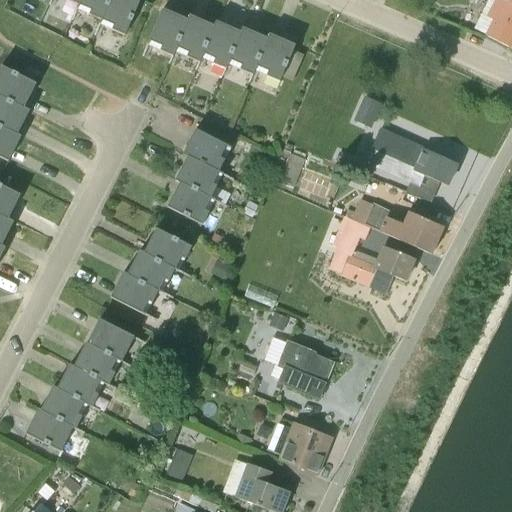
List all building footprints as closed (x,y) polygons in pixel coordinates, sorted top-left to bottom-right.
[(56,0),(76,9),(80,0),(56,0)] [(110,0),(80,0),(75,13),(100,24),(110,0)] [(139,3),(132,0),(111,0),(99,28),(123,39),(139,3)] [(484,39),(511,53),(511,9),(495,0),(476,0),(485,4),(478,16),(479,17),(471,32),(484,39)] [(511,0),(495,0),(511,9),(511,0)] [(187,24),(161,13),(146,48),(170,60),(171,60),(187,24)] [(197,66),(213,30),(189,19),(173,56),(197,66)] [(215,26),(199,62),(224,72),(240,36),(215,26)] [(242,32),(226,68),(250,78),(266,43),(242,32)] [(266,43),(253,74),(277,85),(279,80),(290,85),(302,59),(291,54),(292,51),(280,45),(280,47),(266,43)] [(0,69),(0,98),(20,109),(27,94),(29,95),(34,86),(0,69)] [(28,113),(0,99),(0,130),(15,138),(28,113)] [(362,100),(352,126),(369,133),(380,108),(362,100)] [(15,138),(0,130),(0,161),(7,165),(20,140),(15,138)] [(444,188),(454,167),(419,151),(419,150),(378,131),(362,167),(417,192),(423,179),(444,188)] [(187,150),(183,158),(217,175),(229,151),(197,135),(189,151),(187,150)] [(277,186),(292,191),(304,158),(284,150),(275,170),(282,173),(277,186)] [(217,175),(185,160),(174,183),(208,201),(214,189),(211,187),(217,175)] [(178,186),(165,210),(200,228),(213,204),(178,186)] [(0,219),(7,222),(19,198),(0,188),(0,219)] [(358,202),(352,215),(344,212),(341,220),(368,231),(430,258),(442,230),(405,215),(400,227),(387,222),(390,214),(371,206),(370,207),(358,202)] [(0,248),(12,225),(0,219),(0,248)] [(391,279),(407,285),(416,264),(380,249),(374,263),(352,254),(357,242),(363,244),(368,231),(341,220),(333,239),(330,238),(326,247),(334,251),(325,273),(339,278),(339,280),(383,298),(391,279)] [(189,250),(154,232),(142,256),(177,274),(189,250)] [(172,272),(137,254),(125,278),(161,296),(172,272)] [(227,269),(215,263),(209,276),(221,282),(227,269)] [(121,276),(109,300),(145,318),(156,294),(121,276)] [(248,288),(243,299),(271,311),(276,300),(248,288)] [(286,322),(274,317),(268,330),(281,335),(286,322)] [(98,322),(85,346),(119,363),(132,340),(98,322)] [(278,361),(286,339),(274,334),(266,356),(278,361)] [(314,356),(286,343),(275,369),(282,372),(276,385),(317,403),(333,366),(313,357),(314,356)] [(85,346),(72,370),(106,388),(119,363),(85,346)] [(235,362),(231,372),(251,380),(255,371),(235,362)] [(101,386),(68,368),(56,391),(90,410),(101,386)] [(51,389),(40,413),(74,431),(85,408),(51,389)] [(30,429),(26,437),(59,454),(71,430),(40,413),(32,429),(30,429)] [(331,440),(291,424),(276,463),(316,479),(331,440)] [(265,453),(276,457),(287,430),(276,426),(265,453)] [(191,459),(176,453),(166,478),(181,484),(191,459)] [(271,476),(245,466),(244,467),(232,463),(221,495),(232,499),(232,500),(265,511),(282,511),(288,495),(267,487),(271,476)] [(214,511),(216,507),(174,492),(172,498),(205,511),(214,511)]
